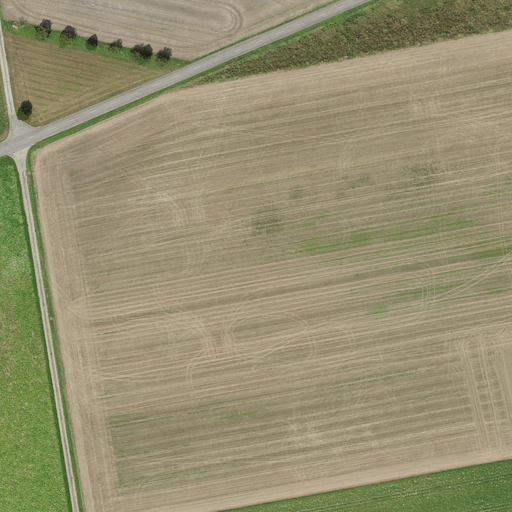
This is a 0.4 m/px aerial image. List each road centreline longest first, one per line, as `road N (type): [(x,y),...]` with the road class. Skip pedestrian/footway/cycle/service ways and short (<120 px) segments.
road 1 (track): [(76,511),(0,20)]
road 2 (unclassified): [(0,154),(358,0)]
